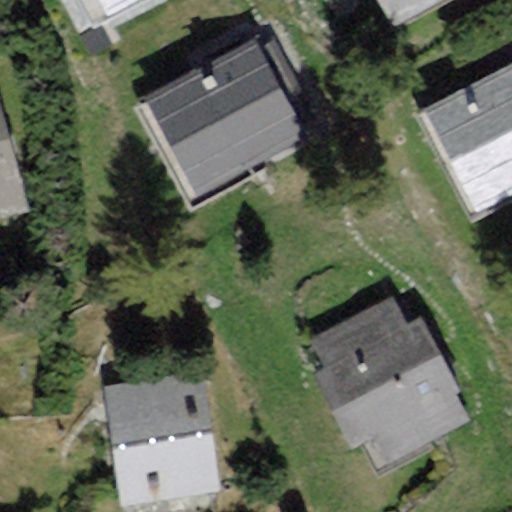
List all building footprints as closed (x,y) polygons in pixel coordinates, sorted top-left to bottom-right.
[(89,0),(97,16),(114,7),(128,0),(89,0)] [(371,0),(387,31),(450,0),(371,0)] [(155,95),(205,190),(301,139),(251,44),(155,95)] [(511,64),(426,109),(480,214),(511,197),(511,64)] [(0,155),(0,217),(15,214),(0,155)] [(389,300),(302,343),(318,371),(308,376),(347,446),(359,439),(374,468),(469,422),(448,393),(458,389),(418,317),(402,326),(389,300)] [(213,492),(194,377),(100,393),(119,507),(213,492)]
